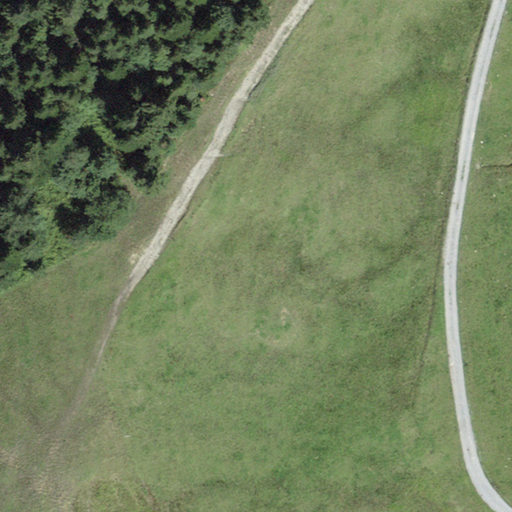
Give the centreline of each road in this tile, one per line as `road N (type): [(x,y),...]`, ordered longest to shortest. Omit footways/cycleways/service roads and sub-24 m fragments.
road 1 (track): [(508,0),(460,169),(467,453),(501,511)]
road 2 (track): [(308,0),(115,316)]
